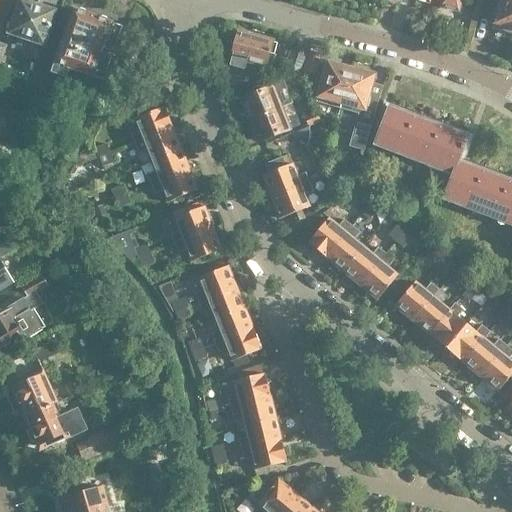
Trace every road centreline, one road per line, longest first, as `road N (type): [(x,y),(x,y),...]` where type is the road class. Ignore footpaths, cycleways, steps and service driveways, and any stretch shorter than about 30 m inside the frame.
road 1 (residential): [(470,511),(345,477),(320,444),(278,329),(298,279)]
road 2 (residential): [(511,93),(451,64),(212,0)]
road 3 (residential): [(184,0),(178,34),(251,235),(298,279)]
road 4 (residential): [(298,279),(511,467)]
